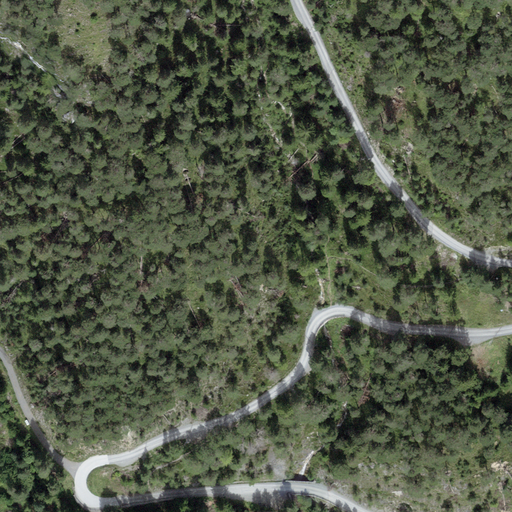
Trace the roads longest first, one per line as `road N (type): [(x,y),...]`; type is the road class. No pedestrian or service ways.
road 1 (track): [(82,472),(254,406),(300,370),(314,322),(326,313),(341,310),(404,330),(511,329)]
road 2 (track): [(511,263),(481,259),(415,215),(370,154),(297,0)]
road 3 (track): [(349,511),(310,494),(213,490),(90,501),(82,472)]
road 4 (track): [(82,472),(47,448),(0,352)]
